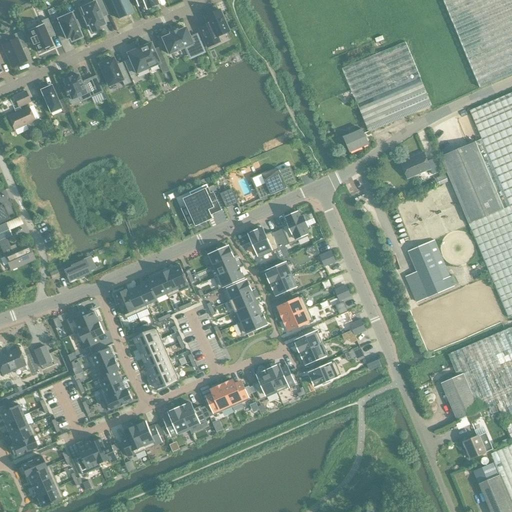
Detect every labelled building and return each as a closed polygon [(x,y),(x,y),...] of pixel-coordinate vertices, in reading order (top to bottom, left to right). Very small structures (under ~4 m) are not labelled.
[(100,14),(105,11),(100,0),(92,0),(94,3),(81,8),(85,16),(84,17),(87,25),(88,24),(92,32),(99,29),(98,27),(104,24),(100,14)] [(109,0),(118,19),(133,13),(127,0),(109,0)] [(135,0),(138,6),(143,3),(146,9),(147,8),(153,6),(158,4),(156,0),(135,0)] [(511,0),(443,0),(480,88),(511,74),(511,0)] [(57,17),(53,8),(47,11),(51,20),(57,17)] [(219,41),(217,37),(228,32),(219,10),(215,11),(214,9),(207,12),(208,14),(204,16),(207,23),(198,27),(207,47),(208,47),(219,42),(219,41)] [(80,28),(76,20),(74,21),(71,13),(57,19),(61,27),(60,27),(64,36),(64,35),(66,39),(69,38),(71,42),(81,37),(78,29),(80,28)] [(47,18),(41,21),(42,24),(27,31),(28,31),(31,38),(29,38),(32,46),(34,45),(37,51),(37,52),(45,49),(45,50),(45,51),(54,47),(53,47),(48,36),(54,33),(47,18)] [(170,34),(161,38),(168,54),(184,47),(187,54),(194,51),(196,56),(204,52),(196,34),(189,37),(185,28),(177,31),(176,30),(169,33),(170,34)] [(27,47),(20,31),(14,34),(16,39),(2,45),(12,67),(26,61),(21,49),(27,47)] [(432,106),(405,42),(342,69),(369,132),(432,106)] [(150,43),(138,48),(147,69),(165,61),(160,50),(155,53),(150,43)] [(147,69),(138,48),(126,53),(131,63),(125,66),(130,76),(147,69)] [(124,68),(118,71),(113,58),(99,64),(108,86),(121,80),(124,86),(131,83),(124,68)] [(66,88),(64,88),(69,101),(78,97),(80,102),(91,97),(83,80),(81,81),(78,75),(71,78),(71,77),(64,80),(64,81),(63,82),(66,88)] [(94,90),(100,88),(95,77),(89,79),(94,90)] [(51,85),(40,90),(50,113),(61,108),(63,114),(69,111),(63,99),(58,101),(51,85)] [(18,107),(30,102),(24,91),(13,96),(18,107)] [(511,93),(470,111),(481,139),(475,142),(504,209),(469,224),(508,318),(511,316),(511,93)] [(34,120),(28,107),(8,116),(13,129),(34,120)] [(363,130),(344,138),(351,153),(369,145),(363,130)] [(504,209),(475,142),(440,157),(469,224),(504,209)] [(408,179),(431,169),(433,175),(440,172),(435,159),(428,162),(425,154),(402,164),(408,179)] [(274,168),(251,178),(260,200),(298,183),(290,166),(280,170),(279,169),(278,168),(277,168),(276,168),(274,168)] [(439,185),(447,181),(444,173),(435,177),(439,185)] [(192,195),(183,199),(188,210),(194,223),(195,224),(205,220),(208,219),(205,212),(210,209),(208,205),(217,200),(214,192),(211,193),(208,188),(192,195)] [(232,188),(220,194),(226,208),(239,203),(232,188)] [(0,222),(9,219),(2,204),(0,204),(0,222)] [(283,229),(278,231),(285,246),(289,244),(309,236),(306,228),(308,227),(303,216),(301,218),(299,212),(286,218),(288,224),(282,227),(283,229)] [(0,225),(0,239),(11,235),(5,224),(0,225)] [(251,233),(249,234),(252,241),(250,242),(254,249),(255,248),(259,258),(279,249),(285,247),(285,246),(278,231),(272,233),(272,232),(265,235),(262,228),(258,230),(257,229),(251,232),(251,233)] [(417,300),(453,285),(435,240),(408,251),(417,272),(407,277),(417,300)] [(29,245),(18,250),(15,245),(10,247),(12,253),(5,256),(11,270),(35,259),(29,245)] [(218,251),(209,255),(214,266),(233,257),(229,248),(228,246),(227,247),(218,251)] [(325,254),(320,256),(322,261),(327,259),(333,256),(331,251),(325,254)] [(327,259),(322,261),(325,266),(329,264),(335,261),(333,256),(327,259)] [(233,257),(214,266),(218,276),(214,278),(239,267),(238,267),(233,257)] [(63,267),(50,273),(53,279),(65,273),(69,282),(90,272),(90,271),(95,268),(90,258),(77,264),(71,266),(72,267),(64,271),(63,267)] [(286,263),(266,271),(267,274),(270,283),(271,283),(271,284),(291,275),(286,263)] [(180,265),(169,270),(179,293),(190,288),(185,276),(186,276),(185,273),(184,274),(180,265)] [(239,267),(214,278),(219,289),(244,278),(239,267)] [(169,270),(159,275),(169,297),(179,293),(169,270)] [(159,275),(148,280),(157,301),(158,301),(157,298),(167,294),(168,297),(169,297),(159,275)] [(271,285),(270,285),(272,291),(274,290),(276,296),(297,287),(291,275),(271,284),(271,285)] [(148,282),(138,287),(148,309),(147,305),(157,301),(148,280),(147,280),(148,282)] [(247,280),(223,290),(228,302),(252,292),(251,291),(250,287),(249,286),(250,286),(248,281),(247,281),(247,280)] [(340,289),(335,290),(338,295),(342,294),(348,291),(346,286),(340,289)] [(127,290),(126,290),(137,314),(148,309),(138,287),(127,291),(127,290)] [(126,290),(115,295),(126,319),(137,314),(126,290)] [(342,294),(338,295),(340,300),(344,299),(350,296),(348,291),(342,294)] [(252,292),(228,302),(230,301),(235,312),(256,303),(252,292)] [(303,296),(278,307),(283,319),(308,308),(303,296)] [(340,314),(347,311),(344,302),(336,305),(340,314)] [(256,303),(235,312),(239,322),(237,323),(238,324),(262,313),(261,313),(256,303)] [(308,308),(283,319),(288,331),(313,320),(308,308)] [(80,311),(68,316),(71,323),(74,322),(78,331),(75,333),(99,323),(95,312),(88,315),(86,309),(85,309),(80,311)] [(262,313),(238,324),(243,335),(247,333),(253,331),(267,325),(262,313)] [(354,323),(350,325),(353,330),(357,328),(363,325),(361,320),(354,323)] [(99,323),(75,333),(83,350),(95,345),(99,343),(100,342),(97,336),(104,334),(99,323)] [(357,328),(353,330),(355,335),(359,333),(365,330),(363,325),(357,328)] [(511,327),(448,355),(456,377),(441,384),(457,421),(466,417),(469,423),(482,417),(479,411),(496,404),(511,440),(511,327)] [(157,328),(134,338),(139,349),(162,339),(157,328)] [(318,331),(295,341),(296,343),(300,352),(300,353),(323,343),(318,331)] [(162,339),(139,349),(143,359),(166,349),(162,339)] [(301,354),(299,355),(301,360),(303,359),(306,365),(328,355),(323,343),(300,353),(301,354)] [(40,365),(41,365),(42,369),(52,365),(51,361),(45,346),(34,350),(40,365)] [(99,352),(88,357),(92,368),(115,358),(110,347),(102,351),(101,350),(99,351),(99,352)] [(0,368),(3,375),(11,371),(10,369),(25,363),(18,348),(0,355),(0,368)] [(166,349),(143,359),(148,369),(170,359),(166,349)] [(370,360),(367,362),(369,366),(369,367),(372,365),(379,362),(377,357),(370,360)] [(115,358),(92,368),(93,369),(96,367),(100,377),(98,378),(120,369),(115,358)] [(170,359),(148,369),(150,374),(148,375),(150,379),(175,369),(170,359)] [(335,362),(310,373),(312,378),(314,384),(315,384),(315,386),(322,383),(323,385),(331,382),(330,380),(341,375),(335,362)] [(276,364),(267,367),(268,370),(278,392),(295,385),(288,369),(282,372),(280,368),(279,365),(277,366),(276,364)] [(120,369),(98,378),(102,388),(99,389),(99,390),(122,380),(118,370),(120,369)] [(175,369),(150,379),(152,384),(154,383),(157,389),(179,379),(175,369)] [(260,381),(253,384),(260,400),(278,392),(268,370),(257,375),(260,381)] [(122,380),(99,390),(104,400),(128,390),(128,389),(126,390),(122,380)] [(223,384),(222,385),(232,407),(249,400),(248,395),(252,393),(249,387),(249,386),(244,388),(242,383),(236,386),(234,383),(233,380),(228,382),(228,381),(223,383),(223,384)] [(210,404),(205,406),(210,417),(215,415),(232,407),(222,385),(211,390),(213,393),(214,396),(208,399),(210,404)] [(128,390),(104,400),(109,411),(133,401),(128,390)] [(191,403),(180,408),(190,430),(189,428),(206,420),(205,419),(210,417),(205,406),(201,408),(200,406),(194,409),(191,403)] [(8,409),(0,412),(0,414),(4,424),(23,415),(18,404),(10,408),(10,407),(7,408),(8,409)] [(164,427),(162,428),(165,434),(166,436),(168,435),(170,434),(171,435),(178,433),(179,435),(190,430),(180,408),(179,408),(171,411),(169,412),(170,415),(172,419),(165,422),(167,426),(164,427)] [(23,415),(4,424),(9,434),(31,424),(28,425),(23,415)] [(146,421),(135,426),(145,450),(162,442),(160,436),(157,431),(155,426),(155,425),(154,425),(149,428),(146,421)] [(31,424),(9,434),(13,444),(11,445),(36,435),(31,424)] [(160,424),(155,426),(157,431),(160,436),(165,434),(162,428),(160,424)] [(122,440),(121,440),(121,441),(123,445),(129,457),(145,450),(135,426),(124,431),(127,437),(122,440)] [(471,459),(487,452),(486,452),(493,449),(486,433),(480,436),(479,436),(464,442),(471,459)] [(36,435),(11,445),(16,456),(37,447),(33,437),(36,435)] [(90,441),(89,441),(101,467),(100,464),(109,460),(111,463),(118,460),(114,452),(112,446),(111,443),(110,443),(109,443),(104,445),(101,438),(91,443),(90,441)] [(81,455),(75,458),(83,475),(101,467),(89,441),(84,443),(85,446),(78,448),(81,455)] [(511,511),(511,444),(491,454),(494,462),(473,471),(490,511),(511,511)] [(41,456),(20,465),(25,476),(49,466),(49,465),(46,467),(41,456)] [(49,466),(25,476),(25,477),(27,476),(31,486),(54,476),(49,466)] [(54,476),(31,486),(36,496),(58,487),(54,476)] [(58,487),(36,496),(41,507),(49,504),(52,503),(51,503),(63,498),(58,487)]
